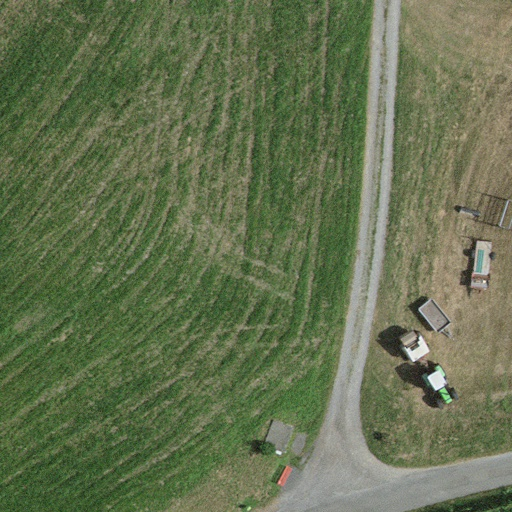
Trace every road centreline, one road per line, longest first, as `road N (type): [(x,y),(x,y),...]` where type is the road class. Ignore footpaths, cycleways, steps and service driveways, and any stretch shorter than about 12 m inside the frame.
road 1 (track): [(385,0),(335,506)]
road 2 (unclassified): [(511,468),(320,511)]
